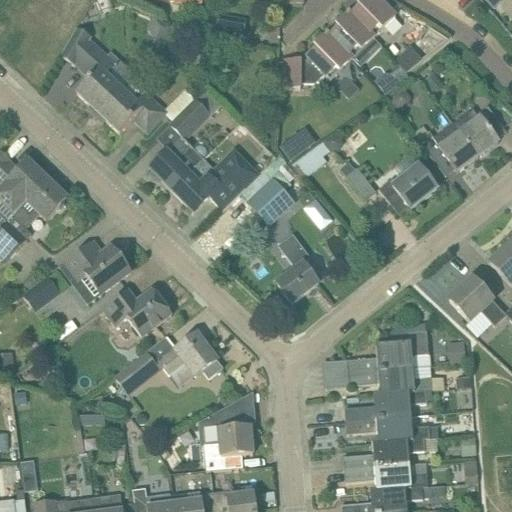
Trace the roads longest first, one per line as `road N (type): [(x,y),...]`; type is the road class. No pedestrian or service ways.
road 1 (residential): [(286,355),(0,75)]
road 2 (residential): [(286,355),(511,177)]
road 3 (residential): [(299,511),(286,355)]
road 4 (residential): [(511,79),(478,43),(412,0)]
